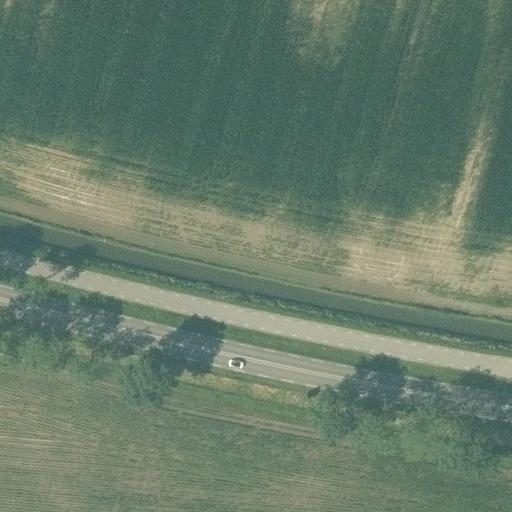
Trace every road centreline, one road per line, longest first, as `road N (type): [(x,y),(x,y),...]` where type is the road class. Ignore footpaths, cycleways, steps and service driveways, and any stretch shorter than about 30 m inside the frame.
road 1 (primary): [(511,409),(315,374),(0,297)]
road 2 (unclassified): [(511,369),(200,310),(0,258)]
